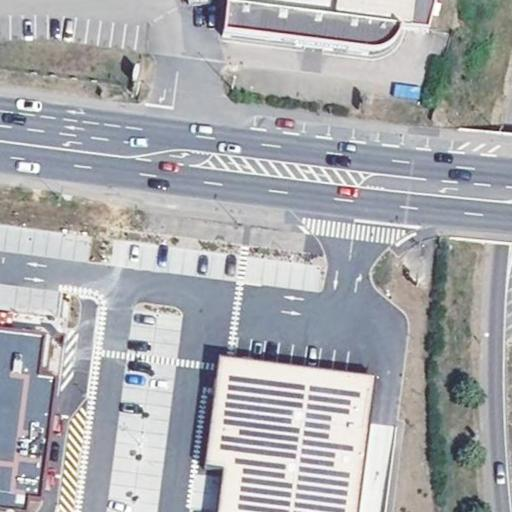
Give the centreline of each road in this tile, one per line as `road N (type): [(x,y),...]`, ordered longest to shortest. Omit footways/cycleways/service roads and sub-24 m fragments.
road 1 (secondary): [(511,198),(0,133)]
road 2 (primary): [(511,259),(496,343),(503,511)]
